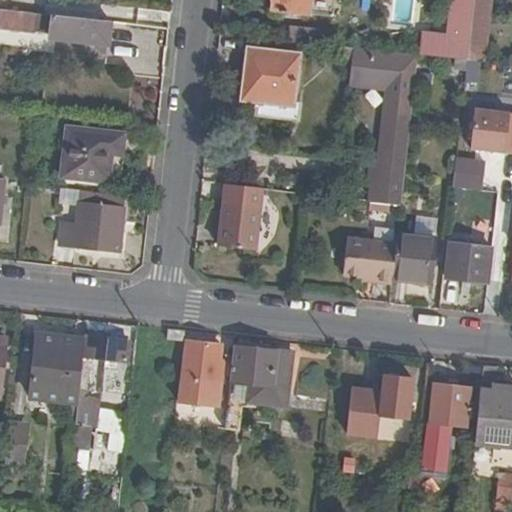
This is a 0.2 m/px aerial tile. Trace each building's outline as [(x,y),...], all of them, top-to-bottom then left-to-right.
[(331,0),(274,0),(273,9),(278,10),(277,17),(298,18),(300,13),(310,14),(312,0),(321,0),(331,1),(331,0)] [(475,0),(453,0),(450,37),(425,34),(423,56),(457,60),(468,61),(475,0)] [(475,0),(468,61),(482,63),(484,63),(490,0),(475,0)] [(39,14),(2,10),(0,27),(0,29),(37,33),(39,14)] [(37,33),(53,35),(54,15),(39,14),(37,33)] [(109,44),(112,22),(54,15),(53,35),(52,39),(109,44)] [(301,42),(251,36),(244,101),(259,103),(258,114),(300,119),(300,105),(295,105),(301,42)] [(363,49),(353,48),(350,86),(358,87),(387,90),(379,161),(373,161),(372,181),(392,183),(389,203),(402,205),(413,107),(415,93),(417,77),(419,55),(363,49)] [(457,69),(467,70),(468,61),(457,60),(457,69)] [(467,70),(465,91),(478,91),(482,63),(468,61),(467,70)] [(259,103),(244,101),(243,113),(258,114),(259,103)] [(506,105),(475,102),(472,118),(505,121),(506,105)] [(110,163),(120,163),(122,136),(71,131),(66,175),(109,181),(110,163)] [(451,188),(480,189),(482,158),(452,157),(451,188)] [(118,182),(120,163),(110,163),(109,181),(118,182)] [(257,250),(265,189),(229,184),(221,247),(257,250)] [(60,204),(80,205),(82,191),(61,188),(60,204)] [(120,251),(126,196),(82,191),(80,205),(78,224),(63,223),(60,243),(120,251)] [(418,217),(416,237),(436,239),(438,219),(418,217)] [(397,243),(393,279),(431,283),(436,239),(416,237),(398,235),(397,243)] [(375,282),(392,284),(393,279),(397,243),(348,238),(343,274),(364,277),(376,278),(375,282)] [(451,244),(446,279),(489,284),(493,248),(451,244)] [(185,331),(170,329),(169,344),(184,345),(185,331)] [(77,401),(84,340),(39,336),(33,397),(77,401)] [(128,341),(85,336),(84,340),(77,401),(72,446),(86,448),(97,357),(126,360),(128,341)] [(219,358),(220,346),(187,342),(181,400),(220,403),(223,359),(219,358)] [(234,381),(230,381),(225,428),(238,429),(249,401),(286,404),(291,354),(238,350),(234,381)] [(465,362),(464,369),(483,371),(484,364),(465,362)] [(498,366),(484,364),(483,371),(475,441),(511,444),(511,391),(492,389),(497,384),(497,382),(498,366)] [(411,394),(412,380),(399,378),(397,373),(389,373),(386,377),(384,377),(382,392),(379,414),(409,417),(410,401),(411,394)] [(511,391),(511,383),(497,382),(497,384),(492,389),(511,391)] [(431,429),(427,429),(422,470),(446,472),(448,447),(444,446),(446,434),(450,434),(451,423),(466,425),(471,387),(436,383),(431,429)] [(382,392),(352,389),(346,433),(376,437),(379,414),(382,392)] [(6,448),(5,460),(20,461),(24,426),(9,425),(6,448)] [(409,488),(420,490),(422,472),(410,470),(409,488)] [(511,480),(497,480),(494,511),(507,511),(508,508),(511,507),(511,480)]
